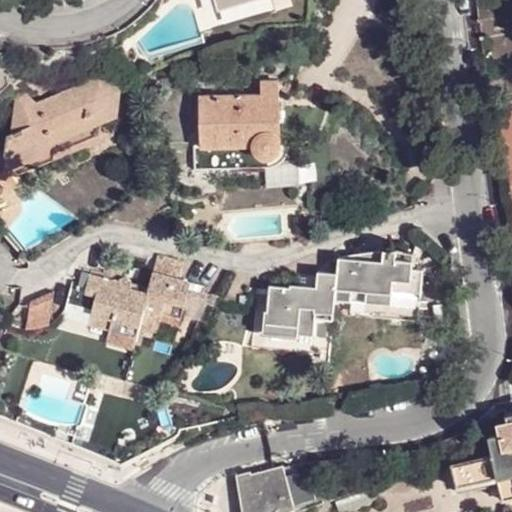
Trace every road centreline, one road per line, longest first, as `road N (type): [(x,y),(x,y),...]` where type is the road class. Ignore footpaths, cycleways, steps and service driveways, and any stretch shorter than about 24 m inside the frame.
road 1 (residential): [(138,511),(207,461),(268,440),(400,426),(445,411),(488,340),(469,201)]
road 2 (residential): [(14,279),(35,279),(116,242),(261,267),(469,201)]
road 3 (residential): [(469,201),(442,0)]
road 4 (secondary): [(134,511),(0,459)]
road 5 (residential): [(0,16),(75,25),(103,19),(128,0)]
